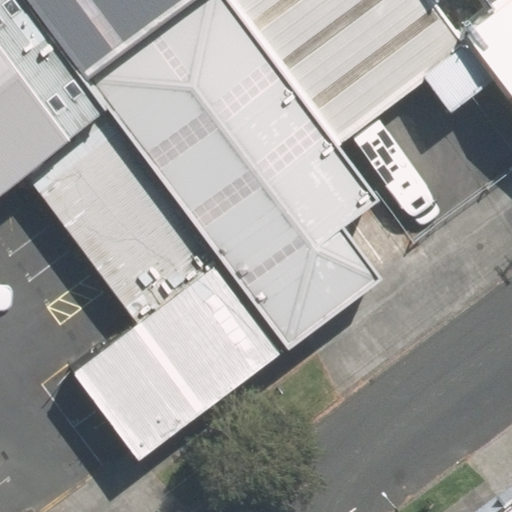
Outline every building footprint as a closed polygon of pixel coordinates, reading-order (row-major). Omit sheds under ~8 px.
[(24,0),(84,77),(184,0),(24,0)] [(228,0),(184,0),(84,77),(283,341),(378,270),(338,217),(373,190),(333,137),(228,0)] [(228,0),(333,137),(419,73),(444,106),(491,71),(457,26),(437,0),(228,0)] [(511,0),(484,0),(487,3),(457,26),(491,71),(511,98),(511,0)] [(74,145),(0,45),(0,200),(9,194),(74,145)] [(165,266),(74,145),(9,194),(101,314),(39,361),(109,453),(235,358),(165,266)] [(511,511),(511,489),(481,511),(511,511)]
